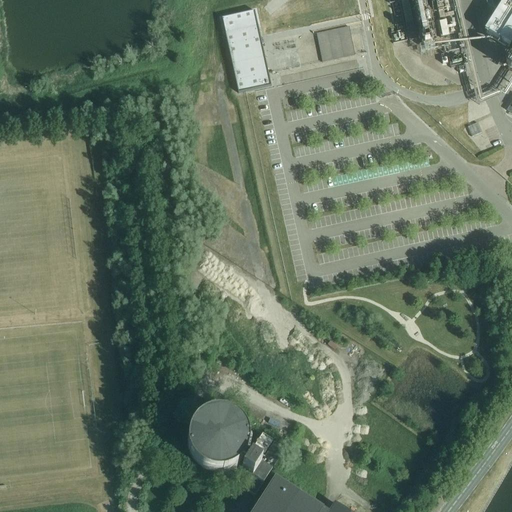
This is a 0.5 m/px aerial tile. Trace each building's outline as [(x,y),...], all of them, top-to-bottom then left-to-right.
[(388,0),(398,44),(417,40),(408,0),(388,0)] [(511,0),(504,0),(488,32),(511,44),(511,0)] [(254,13),(222,20),(225,34),(229,52),(232,64),(239,94),(245,92),(265,88),(271,87),(269,79),(260,38),(258,29),(258,27),(254,13)] [(448,20),(439,22),(443,37),(452,35),(448,20)] [(325,61),(357,54),(351,26),(319,32),(325,61)] [(342,59),(345,69),(359,65),(355,55),(342,59)] [(437,82),(442,72),(438,70),(432,80),(437,82)] [(472,138),(482,134),(478,124),(468,128),(472,138)] [(236,469),(238,467),(242,470),(241,471),(252,478),(244,490),(250,494),(255,497),(285,451),(274,444),(260,465),(250,458),(248,460),(245,458),(246,456),(247,453),(247,450),(248,447),(248,445),(248,442),(248,439),(247,437),(246,434),(245,431),(244,429),(242,427),(241,424),(239,423),(237,421),(235,419),(232,418),(230,416),(227,415),(225,415),(222,414),(220,414),(217,414),(214,414),(211,414),(209,415),(206,416),(204,417),(201,418),(199,419),(197,421),(195,423),(193,425),(192,427),(190,429),(189,432),(188,434),(187,437),(187,439),(186,442),(186,445),(186,448),(187,450),(187,453),(188,455),(189,458),(191,460),(192,462),(194,465),(196,467),(198,468),(197,469),(203,473),(204,472),(206,473),(209,474),(211,475),(214,475),(216,475),(219,475),(222,475),(224,474),(227,474),(229,473),(232,472),(234,470),(236,469)] [(253,450),(263,457),(272,443),(262,436),(253,450)] [(176,474),(169,478),(172,483),(179,479),(176,474)] [(211,485),(235,500),(246,484),(230,474),(225,483),(216,477),(211,485)] [(326,511),(275,479),(270,476),(266,482),(271,485),(253,511),(326,511)]
